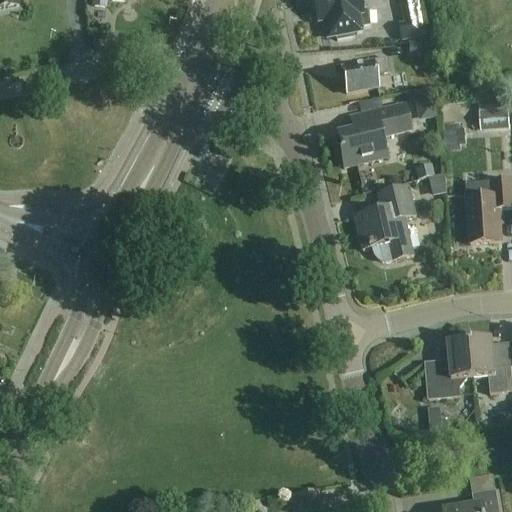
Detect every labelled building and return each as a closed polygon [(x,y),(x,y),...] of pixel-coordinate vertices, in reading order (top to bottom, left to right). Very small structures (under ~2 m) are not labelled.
[(0,0),(0,11),(17,8),(15,0),(0,0)] [(91,0),(91,10),(105,11),(106,0),(112,0),(113,2),(125,4),(125,0),(91,0)] [(361,13),(358,0),(313,0),(318,23),(324,21),(327,40),(335,38),(336,43),(353,40),(352,35),(360,33),(359,30),(369,28),(366,12),(361,13)] [(405,25),(398,26),(401,43),(424,39),(420,22),(405,25)] [(410,60),(431,58),(430,43),(409,45),(410,60)] [(432,63),(441,63),(440,43),(430,44),(432,63)] [(346,95),(377,89),(375,79),(389,76),(386,60),(359,65),(360,68),(341,71),(344,83),(341,83),(343,93),(345,93),(346,95)] [(446,117),(439,90),(423,95),(430,121),(446,117)] [(480,105),(480,114),(509,112),(509,103),(480,105)] [(342,150),(347,172),(386,162),(381,142),(408,135),(402,109),(363,119),(349,122),(352,135),(340,138),(343,149),(342,150)] [(481,134),(510,132),(509,112),(480,114),(481,134)] [(444,135),(443,135),(444,154),(461,152),(460,148),(467,147),(465,131),(463,132),(463,126),(443,128),(444,135)] [(430,181),(436,180),(434,169),(416,174),(419,184),(430,181)] [(446,177),(436,180),(430,181),(434,200),(448,197),(446,177)] [(511,184),(468,188),(473,248),(503,245),(500,213),(511,211),(511,184)] [(417,260),(408,223),(419,220),(412,192),(381,200),(385,214),(359,222),(367,254),(368,254),(377,252),(378,255),(379,259),(382,262),(385,264),(389,265),(393,265),(398,264),(417,260)] [(472,344),(476,382),(491,380),(492,398),(510,396),(508,371),(497,372),(494,342),(491,342),(472,344)] [(469,382),(476,382),(472,344),(451,346),(453,364),(426,366),(429,404),(461,401),(461,391),(469,382)] [(331,488),(334,502),(346,499),(343,485),(331,488)] [(291,511),(322,511),(319,493),(290,498),(291,511)] [(497,511),(495,494),(472,498),(474,509),(457,511),(497,511)]
